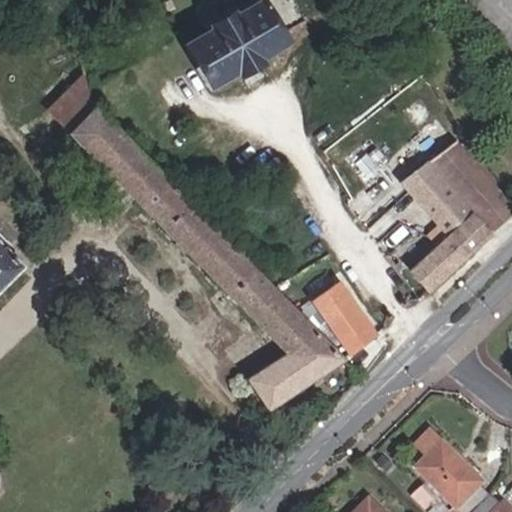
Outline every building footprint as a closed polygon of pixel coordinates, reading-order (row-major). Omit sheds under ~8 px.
[(209,89),(287,43),(261,0),(259,0),(237,13),(237,6),(233,0),(198,0),(197,2),(195,9),(195,16),(196,21),(199,25),(202,29),(206,31),(183,45),(209,89)] [(267,408),(341,359),(92,109),(82,78),(50,113),(286,352),(246,379),(267,408)] [(490,232),(511,213),(511,208),(452,142),(397,181),(446,236),(408,270),(427,292),(489,235),(490,232)] [(0,284),(23,263),(0,239),(0,284)] [(347,356),(375,336),(337,281),(308,301),(347,356)] [(478,484),(481,481),(457,438),(428,429),(414,443),(425,454),(412,466),(454,507),(449,511),(470,511),(488,494),(478,484)] [(511,511),(500,501),(497,503),(488,494),(470,511),(511,511)] [(381,511),(366,496),(349,511),(381,511)]
